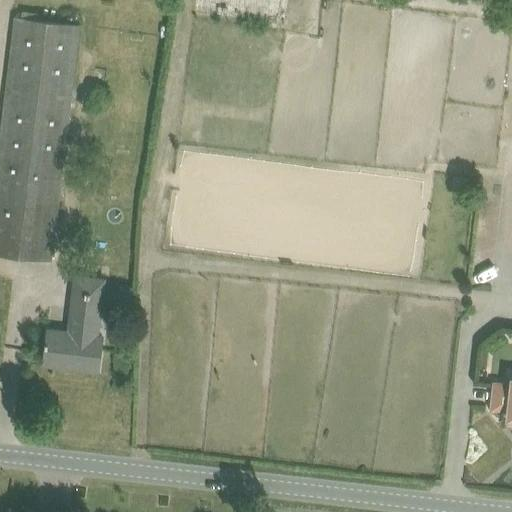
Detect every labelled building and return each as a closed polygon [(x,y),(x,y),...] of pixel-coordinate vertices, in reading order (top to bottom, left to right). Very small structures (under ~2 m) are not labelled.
[(206,0),(205,12),(283,21),(285,0),(206,0)] [(0,252),(51,258),(79,24),(43,20),(44,12),(22,10),(21,17),(15,16),(0,139),(0,252)] [(286,30),(283,45),(308,50),(310,34),(286,30)] [(87,301),(83,333),(48,328),(43,362),(98,370),(107,303),(87,301)] [(511,383),(494,382),(491,408),(509,410),(508,416),(511,416),(511,383)]
